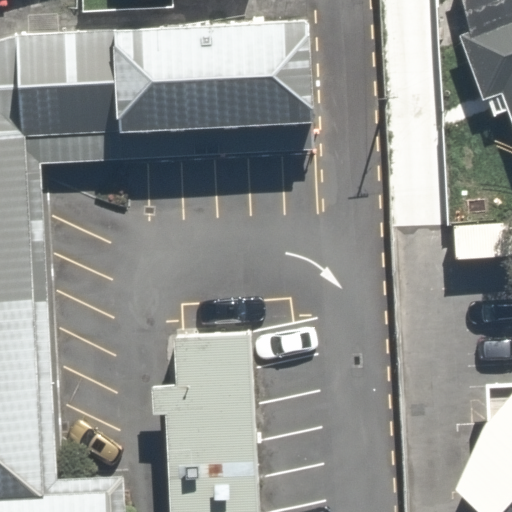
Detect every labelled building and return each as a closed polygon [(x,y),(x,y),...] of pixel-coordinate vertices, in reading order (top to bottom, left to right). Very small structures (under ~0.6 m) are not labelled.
[(129,0),(130,9),(264,3),(263,0),(129,0)] [(511,0),(464,0),(452,5),(511,150),(511,0)] [(316,25),(0,37),(0,511),(115,511),(115,493),(63,495),(50,148),(321,138),(316,25)] [(263,511),(256,329),(178,333),(180,380),(155,381),(156,410),(170,410),(173,511),(263,511)] [(511,511),(511,398),(496,397),(506,445),(469,502),(479,511),(511,511)]
